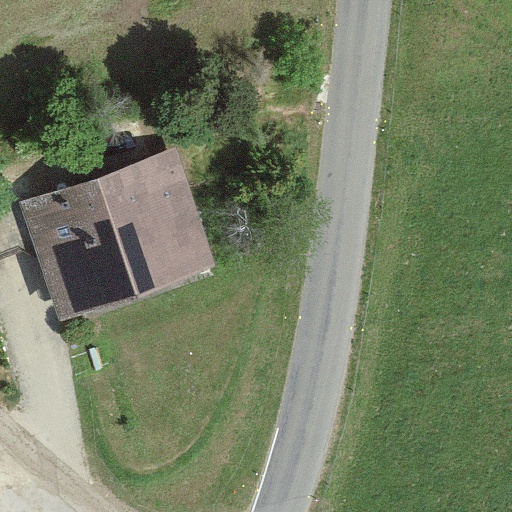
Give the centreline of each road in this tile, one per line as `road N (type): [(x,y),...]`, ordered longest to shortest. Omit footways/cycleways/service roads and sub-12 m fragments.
road 1 (tertiary): [(273,511),(299,440),(373,0)]
road 2 (unclassified): [(0,434),(95,511)]
